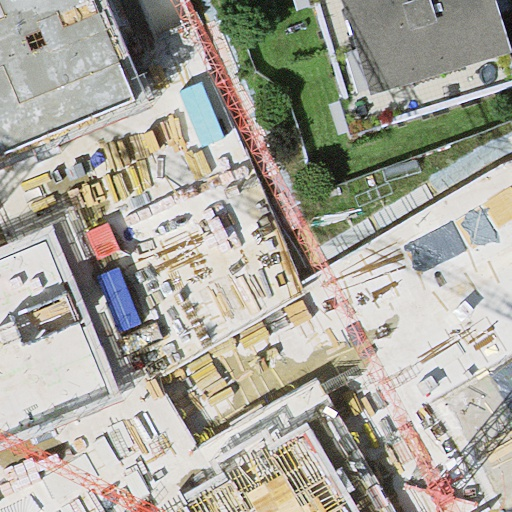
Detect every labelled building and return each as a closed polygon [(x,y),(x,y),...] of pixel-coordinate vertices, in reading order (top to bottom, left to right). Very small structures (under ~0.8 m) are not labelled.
[(0,0),(0,155),(137,98),(95,0),(0,0)] [(501,0),(313,0),(357,143),(511,96),(511,33),(502,2),(501,0)] [(0,438),(108,394),(46,245),(0,264),(0,438)] [(511,307),(408,370),(486,499),(511,483),(511,307)] [(353,511),(306,431),(168,511),(353,511)]
